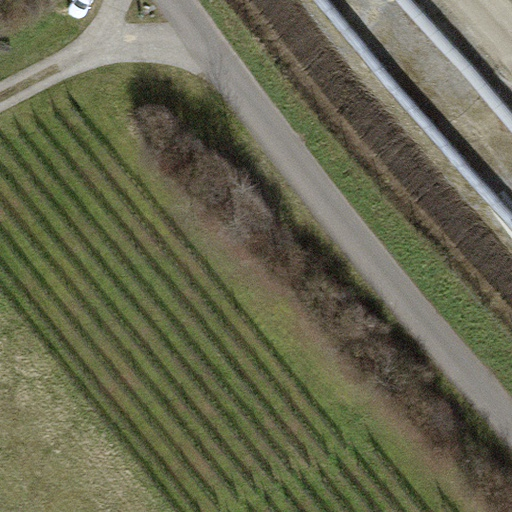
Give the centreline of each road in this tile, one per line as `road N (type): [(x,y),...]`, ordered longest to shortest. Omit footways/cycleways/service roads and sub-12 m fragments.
road 1 (unclassified): [(511,423),(184,0)]
road 2 (track): [(111,0),(98,32),(0,87)]
